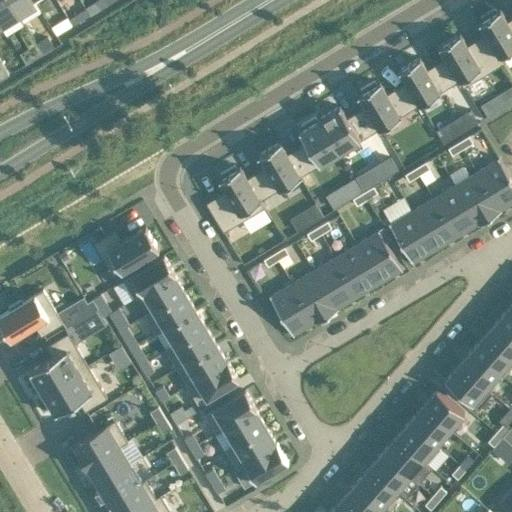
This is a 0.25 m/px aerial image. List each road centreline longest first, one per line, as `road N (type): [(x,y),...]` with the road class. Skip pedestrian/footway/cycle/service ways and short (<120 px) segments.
road 1 (residential): [(166,178),(176,153),(442,0)]
road 2 (residential): [(511,232),(277,372)]
road 3 (residential): [(326,452),(511,253)]
road 4 (residential): [(166,178),(277,372)]
road 5 (secondary): [(0,171),(187,50)]
road 6 (secondary): [(187,50),(0,131)]
